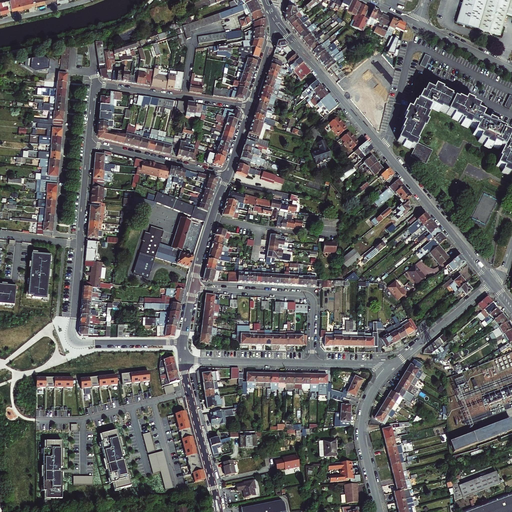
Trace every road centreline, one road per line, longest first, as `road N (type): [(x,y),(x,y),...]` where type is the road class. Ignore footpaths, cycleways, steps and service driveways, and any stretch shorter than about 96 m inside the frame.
road 1 (residential): [(183,341),(72,336),(89,143)]
road 2 (secondary): [(424,201),(276,23)]
road 3 (residential): [(194,288),(309,295),(312,363)]
road 4 (track): [(152,0),(112,27),(0,54)]
road 5 (residential): [(250,106),(94,85)]
road 6 (residential): [(389,369),(361,424),(379,511)]
road 7 (residential): [(89,143),(227,176)]
road 8 (residential): [(389,369),(492,283)]
road 9 (residential): [(183,359),(312,363)]
road 10 (tertiary): [(218,511),(189,393)]
